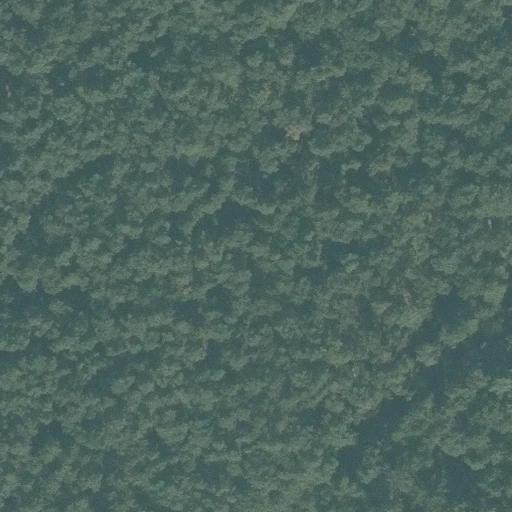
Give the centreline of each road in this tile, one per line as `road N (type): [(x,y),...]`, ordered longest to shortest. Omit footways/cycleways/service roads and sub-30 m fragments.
road 1 (track): [(511,280),(284,511)]
road 2 (track): [(294,501),(378,482),(511,410)]
